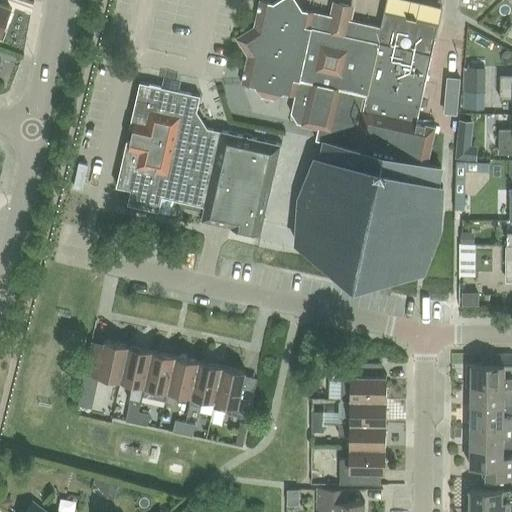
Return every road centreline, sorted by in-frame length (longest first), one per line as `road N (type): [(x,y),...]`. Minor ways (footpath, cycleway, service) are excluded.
road 1 (residential): [(56,253),(422,337)]
road 2 (residential): [(420,511),(422,337)]
road 3 (unclassified): [(0,292),(29,170),(30,130)]
road 4 (unclassified): [(30,130),(56,0)]
